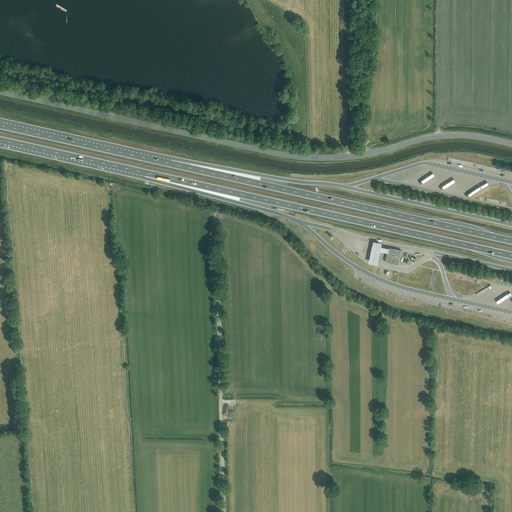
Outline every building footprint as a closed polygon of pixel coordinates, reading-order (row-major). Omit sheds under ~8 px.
[(413,179),(423,172),(421,169),(411,176),(413,179)] [(455,190),(469,182),(467,178),(465,179),(461,173),(449,180),(455,190)] [(374,239),(369,261),(378,263),(381,249),(389,251),(390,246),(382,244),(383,241),(374,239)] [(398,265),(402,250),(389,247),(385,262),(398,265)] [(503,290),(492,298),(494,301),(505,293),(503,290)]
